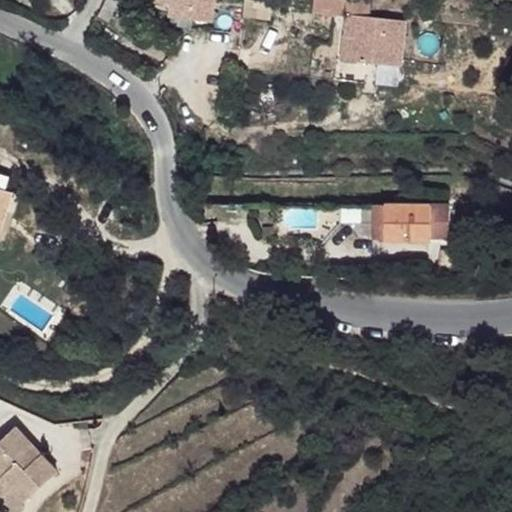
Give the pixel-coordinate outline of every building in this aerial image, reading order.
[(161,0),(173,0),(177,0),(177,18),(204,17),(203,10),(221,11),(220,0),(161,0)] [(415,57),(418,10),(382,8),(381,0),(324,0),(324,3),(359,8),(358,53),(415,57)] [(0,226),(10,230),(19,207),(14,205),(21,189),(8,183),(8,175),(0,172),(0,226)] [(388,237),(390,202),(381,201),(379,237),(388,237)] [(435,205),(390,202),(388,237),(433,241),(434,234),(435,205)] [(453,205),(435,205),(434,234),(451,235),(453,205)] [(17,429),(0,446),(0,504),(14,490),(29,504),(60,473),(17,429)] [(14,490),(0,504),(0,505),(6,511),(24,511),(30,506),(29,504),(14,490)]
